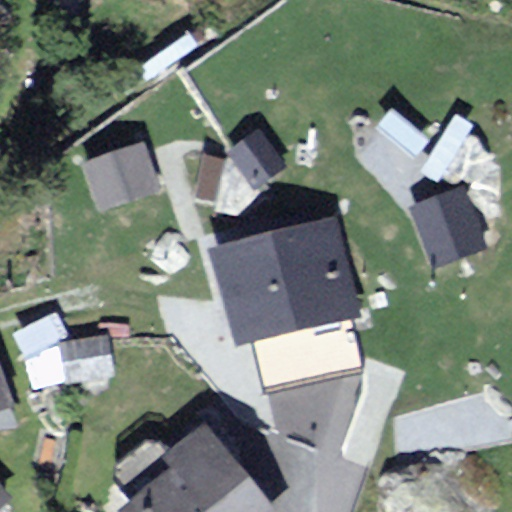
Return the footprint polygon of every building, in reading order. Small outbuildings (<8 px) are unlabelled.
[(147,142),(88,162),(103,205),(162,185),(147,142)] [(314,212),(312,154),(200,159),(202,217),(314,212)] [(462,184),(408,204),(429,258),(483,238),(462,184)] [(337,215),(210,248),(232,334),(359,301),(337,215)] [(0,361),(0,402),(12,399),(0,361)] [(262,511),(270,506),(203,427),(168,457),(175,465),(128,504),(134,511),(262,511)]
